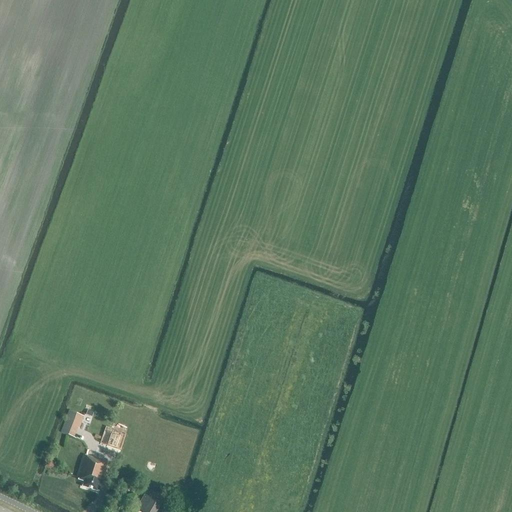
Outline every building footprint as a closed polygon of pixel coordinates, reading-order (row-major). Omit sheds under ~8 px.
[(75,439),(83,417),(69,411),(61,433),(75,439)] [(127,430),(121,428),(121,427),(112,423),(110,429),(105,427),(99,443),(121,450),(126,435),(125,435),(127,430)] [(96,491),(99,492),(101,484),(102,480),(108,463),(84,456),(77,480),(84,482),(82,487),(96,491)] [(156,511),(161,505),(144,496),(136,510),(140,511),(156,511)] [(170,511),(173,503),(165,501),(161,511),(170,511)]
